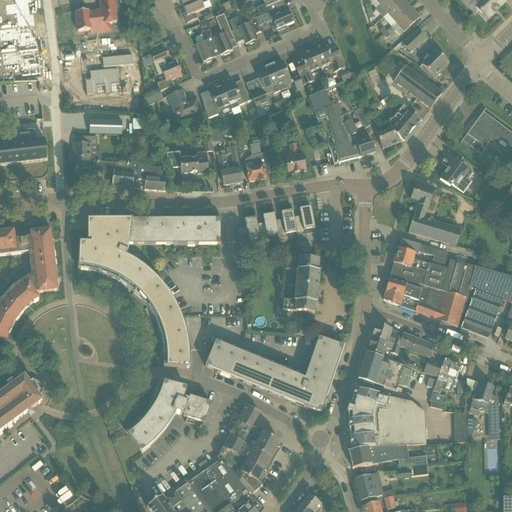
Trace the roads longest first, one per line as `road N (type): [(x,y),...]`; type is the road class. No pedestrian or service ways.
road 1 (residential): [(0,206),(230,201),(363,185)]
road 2 (residential): [(317,3),(312,33),(206,78),(189,64),(159,0)]
road 3 (residential): [(363,185),(396,174),(479,59)]
road 4 (residential): [(195,353),(197,381),(245,397),(324,441)]
road 5 (residential): [(367,313),(511,365)]
road 6 (residential): [(324,441),(367,313)]
road 7 (residential): [(367,313),(363,185)]
